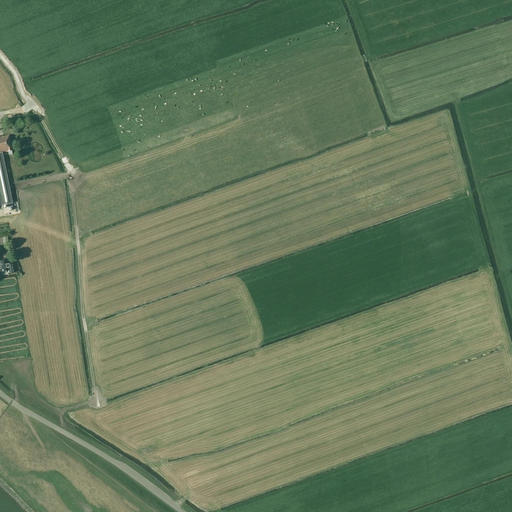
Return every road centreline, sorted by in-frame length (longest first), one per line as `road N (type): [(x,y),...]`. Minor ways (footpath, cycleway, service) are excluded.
road 1 (track): [(0,55),(70,174),(95,398),(85,403),(107,431),(161,457),(184,495),(176,507)]
road 2 (tertiary): [(182,511),(0,392)]
